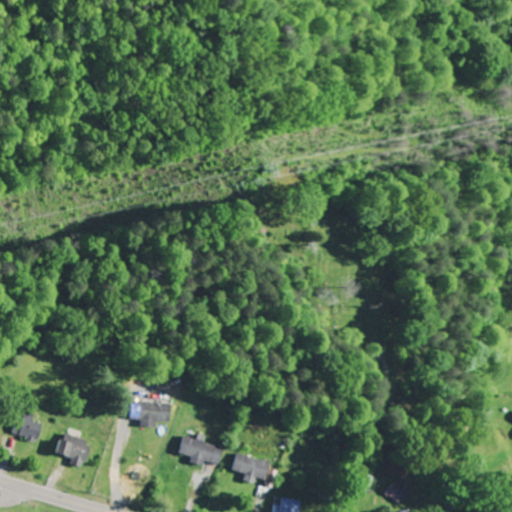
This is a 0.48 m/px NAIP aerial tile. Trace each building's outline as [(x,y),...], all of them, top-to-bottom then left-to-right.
[(138,419),(138,425),(154,426),(154,420),(168,421),(169,402),(128,400),(127,418),(138,419)] [(33,420),(35,414),(18,410),(12,434),(36,440),(41,422),(33,420)] [(82,465),(90,441),(60,430),(52,454),(82,465)] [(181,435),(176,454),(217,465),(223,445),(194,437),(194,438),(181,435)] [(253,477),(264,480),(269,462),(235,452),(230,469),(244,474),(243,480),(252,482),(253,477)]
